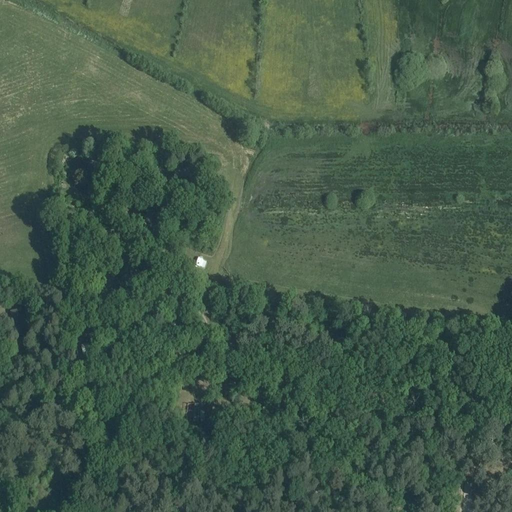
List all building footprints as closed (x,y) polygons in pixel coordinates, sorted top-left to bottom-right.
[(114,186),(120,188),(127,169),(126,169),(126,168),(122,167),(121,167),(119,173),(89,165),(87,173),(116,180),(114,186)] [(176,169),(177,173),(175,173),(176,180),(196,177),(194,170),(183,172),(182,168),(176,169)] [(166,201),(167,201),(170,198),(170,197),(174,192),(159,177),(150,185),(166,201)] [(148,212),(143,222),(151,226),(155,228),(160,231),(166,221),(148,212)] [(77,219),(75,220),(75,224),(63,224),(64,232),(82,231),(82,224),(82,219),(77,219)] [(127,229),(104,233),(105,243),(128,239),(127,229)] [(163,234),(158,231),(154,238),(159,240),(163,234)] [(124,274),(124,275),(124,277),(147,285),(149,277),(127,269),(126,270),(125,270),(124,274)] [(138,294),(145,296),(147,289),(141,286),(138,294)] [(12,324),(8,325),(9,335),(22,332),(18,312),(10,313),(12,324)] [(146,318),(143,331),(138,330),(136,338),(138,338),(137,342),(143,344),(143,343),(147,344),(149,340),(153,319),(146,318)] [(162,334),(161,340),(168,340),(168,341),(188,343),(189,336),(178,335),(179,330),(171,329),(171,334),(169,334),(162,334)] [(88,345),(81,347),(85,368),(93,366),(100,364),(107,362),(106,354),(98,356),(95,344),(88,345)] [(241,354),(245,361),(252,357),(248,350),(241,354)] [(183,367),(191,368),(192,360),(193,359),(193,356),(192,355),(193,354),(167,351),(167,358),(184,360),(183,367)] [(231,361),(223,360),(222,367),(237,369),(239,353),(232,352),(231,361)] [(269,360),(266,380),(275,381),(277,361),(269,360)] [(198,423),(199,405),(188,404),(187,423),(198,423)]
